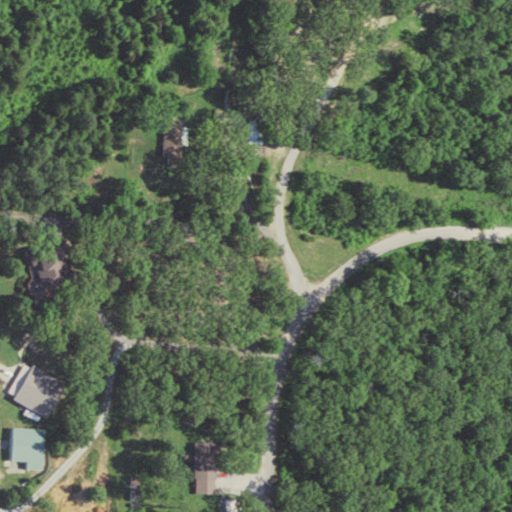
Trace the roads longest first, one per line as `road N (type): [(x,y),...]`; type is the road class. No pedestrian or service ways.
road 1 (residential): [(314,302),(281,237),(281,189),(297,143),(379,0)]
road 2 (residential): [(265,511),(272,393),(314,302)]
road 3 (residential): [(314,302),(383,246),(447,233),(511,235)]
